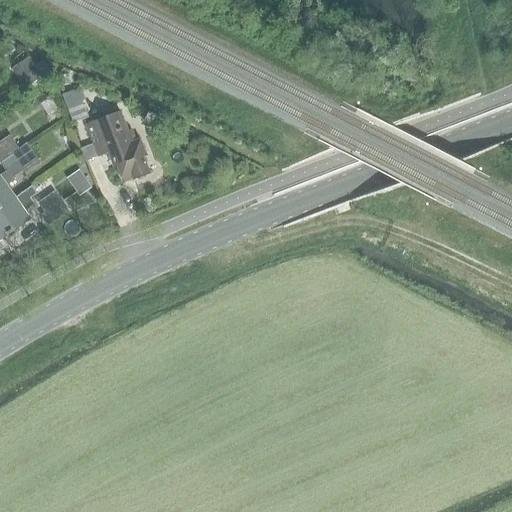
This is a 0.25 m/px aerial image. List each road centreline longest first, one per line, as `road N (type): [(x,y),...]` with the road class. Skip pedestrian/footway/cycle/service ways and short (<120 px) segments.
road 1 (secondary): [(0,345),(164,257),(511,122)]
road 2 (track): [(511,285),(446,252),(356,223),(250,246),(224,231)]
